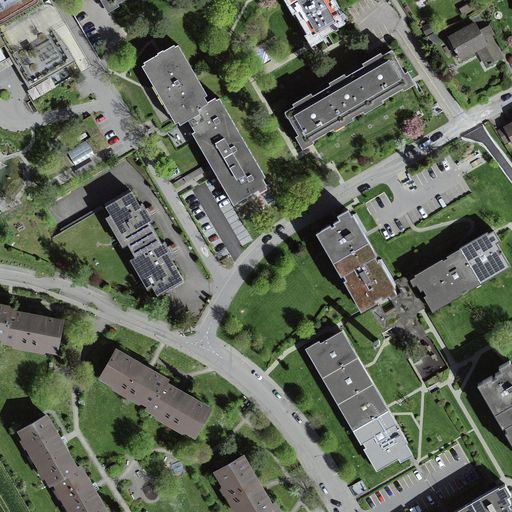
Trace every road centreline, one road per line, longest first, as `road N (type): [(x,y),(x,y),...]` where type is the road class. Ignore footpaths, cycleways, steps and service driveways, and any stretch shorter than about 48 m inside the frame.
road 1 (residential): [(203,345),(244,265),(277,232),(466,122)]
road 2 (residential): [(345,511),(284,417),(203,345)]
road 3 (residential): [(203,345),(54,287),(0,275)]
